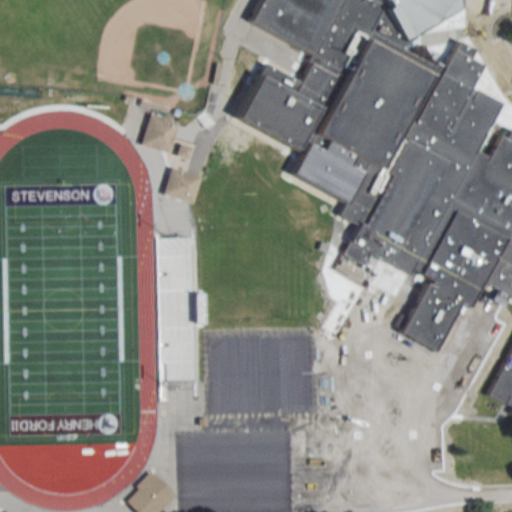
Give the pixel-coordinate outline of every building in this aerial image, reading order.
[(254,0),(245,18),(308,53),(295,79),(260,60),(230,113),(297,150),(286,170),(341,202),(335,212),(354,224),(329,266),(362,285),(378,259),(405,273),(409,266),(416,270),(416,272),(422,276),(396,330),(430,349),(456,300),(466,305),(479,279),(511,296),(511,339),(484,392),(509,406),(506,410),(511,413),(511,128),(508,126),(502,135),(497,132),(485,154),(474,147),(500,100),(473,85),(470,90),(466,87),(480,61),(466,54),(471,46),(454,37),(440,63),(432,58),(430,63),(396,47),(412,36),(411,34),(454,6),(453,0),(254,0)] [(145,111),(176,121),(164,152),(135,143),(145,111)] [(175,142),(186,145),(184,160),(171,156),(175,142)] [(166,166),(196,176),(188,203),(158,194),(166,166)] [(154,237),(177,237),(179,291),(187,291),(188,327),(181,327),(182,380),(169,380),(169,400),(158,400),(154,237)] [(157,511),(157,501),(166,501),(166,478),(125,478),(125,511),(157,511)]
